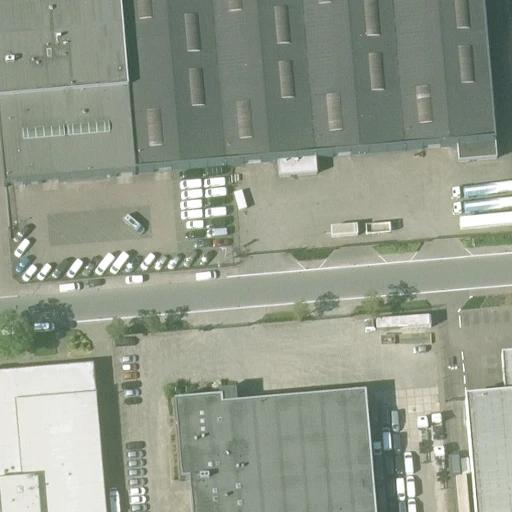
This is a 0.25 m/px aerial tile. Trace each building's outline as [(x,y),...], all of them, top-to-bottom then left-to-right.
[(29,0),(0,0),(0,81),(5,71),(8,70),(10,97),(0,98),(0,154),(3,187),(45,183),(29,0)] [(119,0),(29,0),(45,183),(98,179),(135,176),(119,0)] [(209,0),(119,0),(135,176),(224,168),(209,0)] [(300,0),(209,0),(224,168),(278,164),(279,179),(315,176),(314,161),(300,0)] [(390,0),(300,0),(314,161),(403,153),(390,0)] [(481,0),(390,0),(403,153),(457,148),(458,165),(495,161),(481,0)] [(505,399),(465,402),(473,511),(511,511),(511,358),(501,359),(505,399)] [(104,511),(93,374),(0,382),(0,511),(104,511)] [(374,511),(364,397),(237,407),(236,392),(218,394),(219,401),(175,405),(181,483),(189,482),(191,511),(374,511)]
